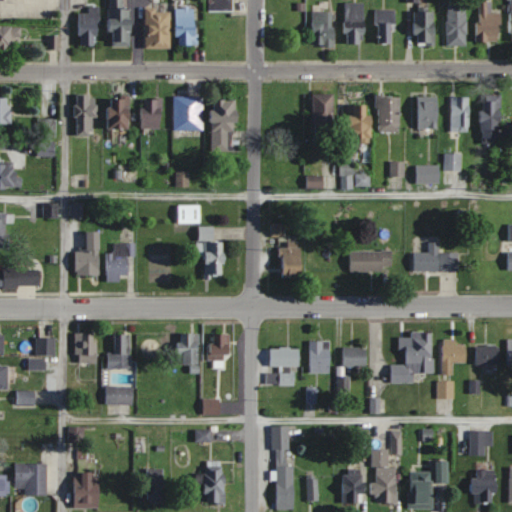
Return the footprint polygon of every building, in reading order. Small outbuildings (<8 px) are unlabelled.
[(235,11),(234,0),(209,0),(209,11),(235,11)] [(446,0),(447,46),(467,46),(467,0),(446,0)] [(345,43),(366,43),(366,2),(345,2),(345,43)] [(501,42),(501,13),(490,12),(490,2),(477,2),(477,42),(501,42)] [(79,45),(99,46),(100,6),(88,6),(88,13),(80,13),(79,45)] [(176,7),(176,45),(198,45),(198,7),(176,7)] [(111,46),(132,46),(132,8),(111,8),(111,46)] [(146,48),(171,48),(171,8),(146,8),(146,48)] [(377,43),(396,43),(396,10),(377,10),(377,43)] [(435,46),(435,11),(415,11),(415,46),(435,46)] [(311,46),(335,46),(335,12),(311,12),(311,46)] [(0,49),(17,50),(17,37),(22,37),(23,26),(0,25),(0,49)] [(335,138),(335,94),(314,94),(314,138),(335,138)] [(96,95),(75,95),(76,136),(97,136),(96,95)] [(297,108),(297,95),(277,95),(277,137),(303,137),(303,108),(297,108)] [(14,97),(0,96),(0,123),(14,123),(14,97)] [(108,96),(108,130),(130,130),(130,96),(108,96)] [(401,132),(401,96),(379,96),(379,132),(401,132)] [(174,97),(174,130),(203,130),(203,97),(174,97)] [(418,129),(438,129),(438,97),(418,97),(418,129)] [(470,132),(470,97),(451,97),(451,132),(470,132)] [(482,143),(511,142),(511,131),(504,132),(503,98),(481,99),(482,143)] [(162,129),(162,99),(143,99),(143,129),(162,129)] [(212,151),(235,151),(236,100),(213,99),(212,151)] [(372,138),(372,104),(347,104),(347,138),(372,138)] [(39,136),(55,136),(55,120),(39,120),(39,136)] [(352,175),(352,163),(342,162),(341,174),(352,175)] [(404,176),(404,162),(390,162),(390,176),(404,176)] [(0,164),(0,187),(20,187),(20,164),(0,164)] [(416,165),(416,183),(440,183),(440,165),(416,165)] [(308,177),(308,187),(320,187),(320,177),(308,177)] [(82,218),(82,203),(72,203),(72,218),(82,218)] [(201,223),(201,205),(178,205),(178,223),(201,223)] [(0,247),(10,248),(10,212),(0,211),(0,247)] [(198,256),(205,256),(205,276),(225,276),(225,240),(215,240),(215,227),(198,227),(198,256)] [(76,249),(76,274),(100,274),(100,231),(87,231),(87,249),(76,249)] [(303,268),(303,239),(289,239),(289,248),(283,248),(283,275),(298,275),(298,268),(303,268)] [(439,242),(429,242),(429,251),(414,252),(414,271),(458,270),(458,252),(439,252),(439,242)] [(107,252),(107,279),(130,279),(130,257),(135,257),(135,243),(113,243),(113,252),(107,252)] [(392,250),(350,251),(350,271),(392,271),(392,250)] [(0,286),(41,287),(41,275),(28,275),(28,269),(0,268),(0,286)] [(434,373),(433,332),(409,332),(409,337),(399,337),(400,351),(405,351),(405,365),(391,365),(391,383),(415,382),(415,373),(434,373)] [(199,333),(180,333),(180,365),(191,365),(191,371),(199,371),(199,333)] [(231,359),(231,333),(210,333),(210,359),(231,359)] [(75,362),(97,362),(97,334),(75,334),(75,362)] [(130,335),(114,335),(114,353),(108,353),(108,369),(130,369),(130,335)] [(55,355),(55,338),(37,338),(37,355),(55,355)] [(330,340),(309,340),(309,373),(330,373),(330,340)] [(442,340),(442,375),(454,375),(454,362),(467,362),(467,344),(457,344),(457,340),(442,340)] [(476,345),(476,364),(501,364),(501,345),(476,345)] [(270,366),(283,366),(283,371),(290,371),(290,366),(300,366),(300,347),(270,347),(270,366)] [(366,347),(343,347),(343,366),(366,366),(366,347)] [(0,388),(9,389),(9,365),(0,365),(0,388)] [(438,381),(437,398),(454,398),(454,381),(438,381)] [(134,387),(106,386),(106,405),(134,405),(134,387)] [(36,390),(17,390),(17,404),(36,404),(36,390)] [(204,414),(220,414),(220,399),(204,399),(204,414)] [(295,509),(294,464),(290,464),(289,425),(274,426),(276,510),(295,509)] [(492,431),(470,431),(470,454),(487,454),(487,446),(492,446),(492,431)] [(397,467),(389,467),(389,449),(371,449),(372,495),(381,495),(381,504),(398,503),(397,467)] [(196,486),(206,486),(206,504),(225,504),(226,462),(207,462),(207,474),(196,474),(196,486)] [(448,462),(439,462),(439,482),(448,482),(448,462)] [(47,464),(15,464),(15,488),(25,488),(25,496),(47,496),(47,464)] [(165,470),(147,470),(147,503),(165,503),(165,470)] [(497,470),(473,470),(473,503),(497,503),(497,470)] [(74,508),(100,508),(100,473),(74,473),(74,508)] [(343,473),(343,503),(364,503),(364,473),(343,473)] [(432,508),(432,473),(410,473),(410,508),(432,508)] [(319,501),(319,476),(308,476),(308,501),(319,501)]
